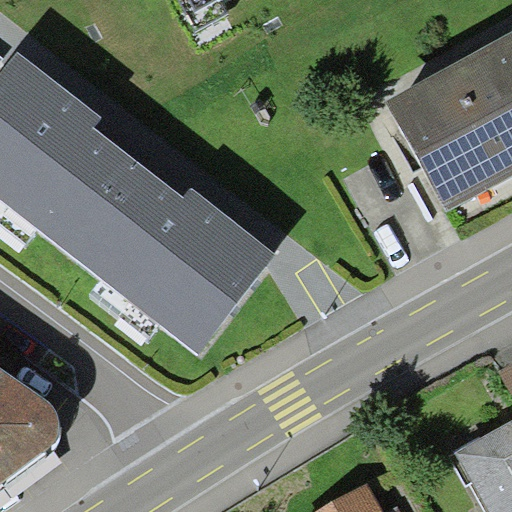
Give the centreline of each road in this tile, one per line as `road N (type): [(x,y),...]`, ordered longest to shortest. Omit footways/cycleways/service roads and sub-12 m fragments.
road 1 (residential): [(511,285),(199,459)]
road 2 (residential): [(0,303),(199,459)]
